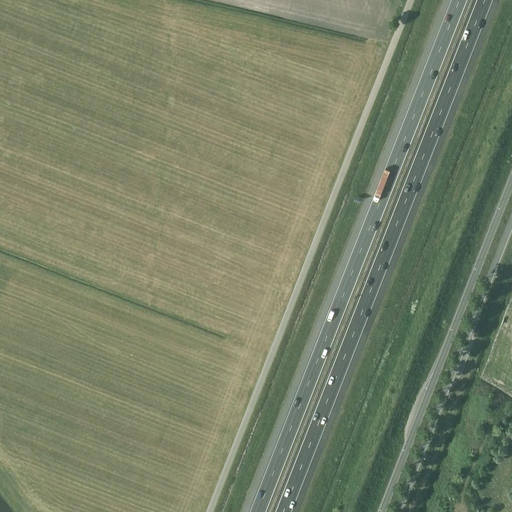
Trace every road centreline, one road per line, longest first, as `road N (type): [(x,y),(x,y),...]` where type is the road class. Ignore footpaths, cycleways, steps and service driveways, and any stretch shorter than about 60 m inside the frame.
road 1 (motorway): [(286,511),(489,0)]
road 2 (unclassified): [(209,511),(410,0)]
road 3 (motorway): [(454,0),(255,511)]
road 4 (secondary): [(511,178),(383,511)]
road 5 (secondary): [(398,511),(511,220)]
